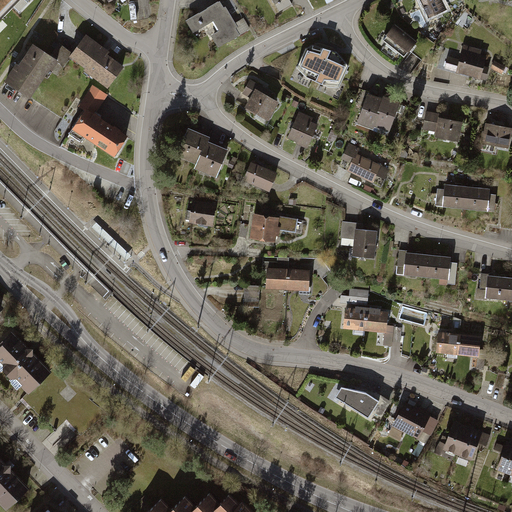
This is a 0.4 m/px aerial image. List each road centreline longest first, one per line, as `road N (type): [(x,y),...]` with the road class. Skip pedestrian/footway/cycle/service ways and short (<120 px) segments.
road 1 (residential): [(156,92),(148,157),(155,226),(180,280),(215,323),(255,349),(389,372),(511,416)]
road 2 (secondary): [(0,262),(160,404),(254,464),(357,511)]
road 3 (residential): [(511,255),(402,221),(289,166),(230,129),(203,97)]
road 4 (residential): [(338,12),(357,47),(390,76),(511,108)]
road 5 (residential): [(338,12),(247,57),(203,97)]
road 6 (residential): [(0,410),(97,511)]
